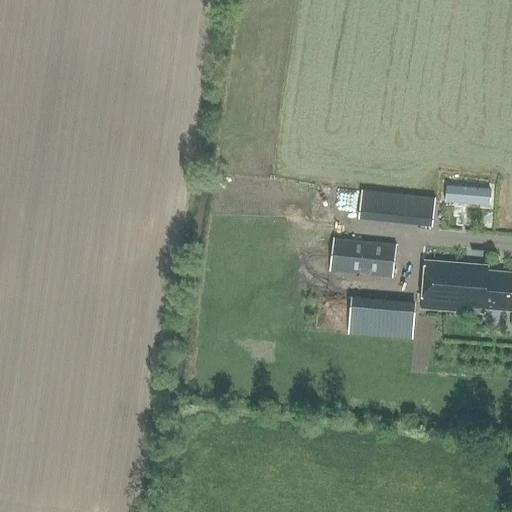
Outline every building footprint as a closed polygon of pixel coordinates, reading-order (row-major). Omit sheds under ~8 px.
[(444,185),(443,202),(490,203),(490,186),(444,185)] [(273,191),(271,215),(292,217),(294,194),(273,191)] [(416,221),(433,223),(435,199),(418,197),(416,221)] [(333,239),(330,270),(393,277),(396,245),(333,239)] [(484,308),(511,310),(511,273),(487,271),(487,266),(425,261),(421,309),(483,314),(484,308)] [(345,298),(345,335),(410,336),(411,299),(345,298)]
